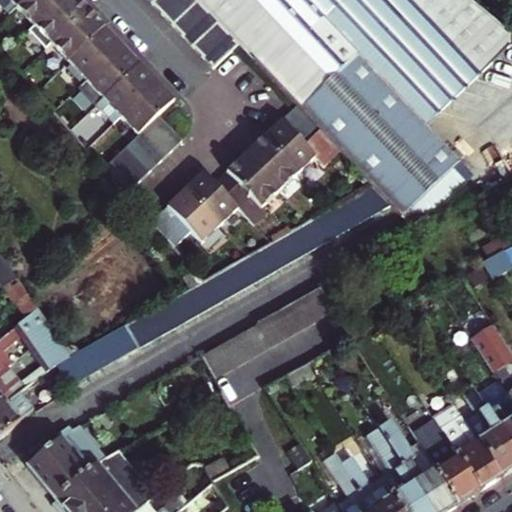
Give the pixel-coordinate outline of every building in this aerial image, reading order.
[(18,0),(10,8),(28,26),(55,0),(18,0)] [(74,4),(70,0),(55,0),(28,26),(45,45),(81,11),(74,4)] [(156,15),(171,0),(150,0),(146,4),(156,15)] [(190,3),(187,0),(171,0),(156,15),(167,25),(190,3)] [(449,167),(456,160),(422,124),(508,43),(506,27),(472,0),(187,0),(190,3),(200,13),(210,24),(220,34),(231,46),(290,108),(312,131),(394,217),(449,167)] [(200,13),(190,3),(167,25),(177,36),(200,13)] [(511,10),(502,8),(506,27),(508,43),(511,44),(511,10)] [(81,11),(45,45),(63,64),(99,30),(90,21),(81,11)] [(187,46),(210,24),(200,13),(177,36),(187,46)] [(196,56),(220,34),(210,24),(187,46),(196,56)] [(81,82),(116,49),(109,41),(99,30),(63,64),(81,82)] [(220,34),(196,56),(208,69),(231,46),(220,34)] [(124,57),(116,49),(81,82),(74,89),(90,106),(98,99),(133,66),(124,57)] [(115,117),(150,84),(142,75),(133,66),(98,99),(115,117)] [(140,130),(152,119),(166,105),(168,103),(158,93),(150,84),(115,117),(133,137),(140,130)] [(272,125),(256,140),(290,175),(308,158),(297,146),(312,131),(290,108),(272,125)] [(175,144),(166,135),(152,119),(140,130),(164,155),(171,147),(175,144)] [(164,155),(140,130),(133,137),(131,139),(154,164),(164,155)] [(119,151),(143,177),(154,164),(131,139),(119,151)] [(290,175),(256,140),(248,148),(238,158),(273,192),(290,175)] [(119,151),(110,161),(133,186),(143,177),(119,151)] [(208,186),(229,207),(241,195),(255,210),(273,192),(238,158),(226,169),(208,186)] [(133,186),(110,161),(99,171),(122,197),(133,186)] [(449,167),(394,217),(407,231),(462,182),(449,167)] [(229,207),(208,186),(196,174),(187,183),(178,191),(212,227),(230,210),(229,207)] [(364,188),(69,361),(48,373),(61,394),(130,353),(132,357),(378,212),(364,188)] [(145,222),(166,246),(184,229),(196,242),(212,227),(178,191),(162,206),(145,222)] [(455,275),(431,289),(495,385),(503,397),(511,410),(511,384),(493,355),(503,349),(455,275)] [(190,356),(205,381),(328,311),(313,286),(190,356)] [(0,336),(0,348),(16,335),(41,368),(46,374),(48,373),(69,361),(32,310),(0,336)] [(0,363),(0,392),(16,383),(0,363)] [(0,400),(15,392),(46,374),(41,368),(16,383),(0,392),(0,400)] [(488,406),(503,397),(495,385),(474,398),(479,405),(485,401),(488,406)] [(495,424),(492,426),(479,405),(474,398),(466,386),(454,394),(468,416),(459,422),(493,475),(503,469),(511,463),(511,462),(501,446),(506,442),(495,424)] [(0,431),(29,408),(15,392),(0,400),(0,431)] [(479,405),(492,426),(495,424),(506,442),(501,446),(511,462),(511,410),(503,397),(488,406),(485,401),(479,405)] [(422,412),(425,418),(472,489),(482,482),(493,475),(459,422),(443,399),(422,412)] [(472,489),(425,418),(403,432),(409,441),(449,504),(461,496),(472,489)] [(380,421),(371,427),(425,511),(436,511),(440,510),(449,504),(409,441),(398,449),(380,421)] [(47,499),(92,462),(99,458),(73,425),(65,429),(62,425),(49,434),(53,438),(19,466),(31,480),(47,499)] [(425,511),(371,427),(359,435),(384,472),(374,477),(396,511),(425,511)] [(300,455),(293,445),(282,452),(289,462),(300,455)] [(92,462),(47,499),(49,501),(44,504),(50,511),(127,511),(148,494),(111,450),(99,458),(92,462)] [(333,506),(337,511),(366,511),(335,465),(329,455),(319,461),(344,499),(333,506)] [(396,511),(374,477),(373,475),(362,482),(346,457),(335,465),(366,511),(396,511)] [(214,458),(196,469),(204,481),(222,471),(214,458)] [(201,497),(210,490),(204,481),(195,490),(201,497)] [(184,511),(198,501),(191,494),(169,511),(184,511)] [(300,511),(337,511),(333,506),(330,501),(316,510),(308,506),(300,511)]
